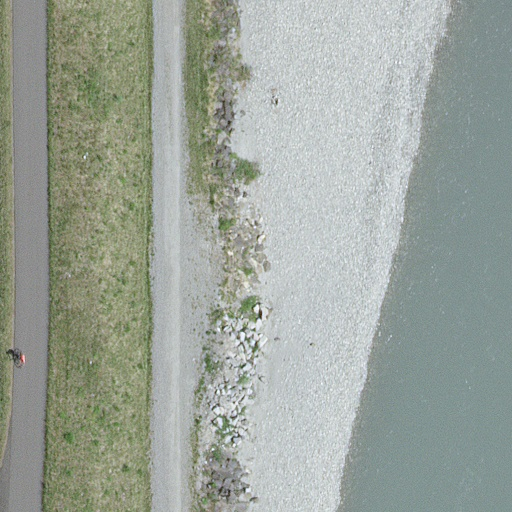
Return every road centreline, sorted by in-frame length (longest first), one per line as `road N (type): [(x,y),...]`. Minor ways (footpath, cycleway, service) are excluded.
road 1 (track): [(27,0),(26,511)]
road 2 (track): [(166,0),(166,511)]
